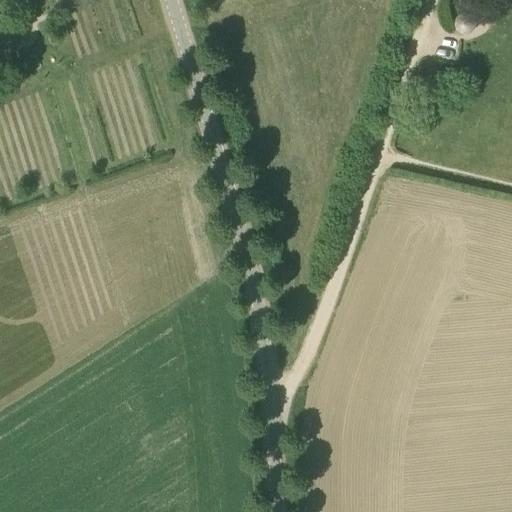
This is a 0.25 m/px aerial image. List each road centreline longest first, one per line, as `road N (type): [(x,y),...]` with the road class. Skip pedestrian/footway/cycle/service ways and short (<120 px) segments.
road 1 (tertiary): [(275,511),(247,229),(176,0)]
road 2 (track): [(269,411),(301,370),(430,0)]
